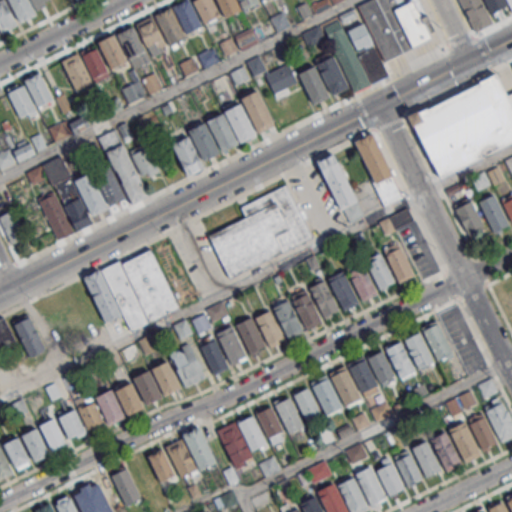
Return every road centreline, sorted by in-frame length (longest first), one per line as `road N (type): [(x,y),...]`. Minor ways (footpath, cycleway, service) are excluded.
road 1 (tertiary): [(0,294),(511,38)]
road 2 (residential): [(463,279),(0,504)]
road 3 (residential): [(511,378),(378,106)]
road 4 (residential): [(0,62),(127,0)]
